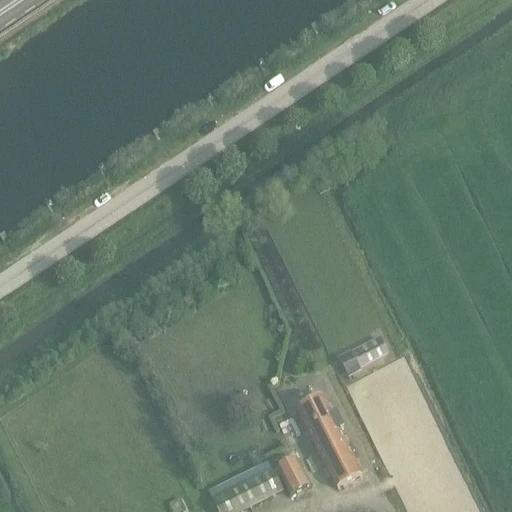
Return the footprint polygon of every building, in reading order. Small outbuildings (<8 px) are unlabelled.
[(362,373),(360,369),(386,356),(379,342),(353,355),(351,350),(338,356),(349,379),(362,373)] [(337,491),(363,478),(340,433),(344,431),(336,416),(333,418),(323,398),(297,411),(337,491)] [(290,496),(310,486),(296,460),(276,470),(290,496)] [(243,511),(282,493),(271,471),(213,499),(219,511),(243,511)] [(169,504),(169,505),(172,511),(183,511),(186,511),(179,499),(169,504)]
